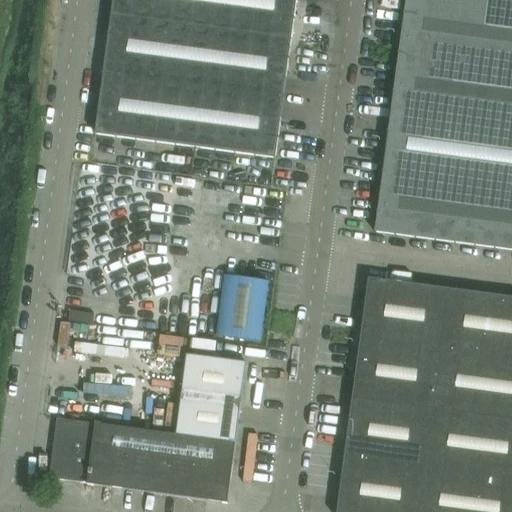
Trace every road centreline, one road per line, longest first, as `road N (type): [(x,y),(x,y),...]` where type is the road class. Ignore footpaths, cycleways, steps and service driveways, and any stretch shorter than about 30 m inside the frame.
road 1 (unclassified): [(277,511),(349,0)]
road 2 (unclassified): [(19,511),(81,0)]
road 3 (unknown): [(65,147),(323,205)]
